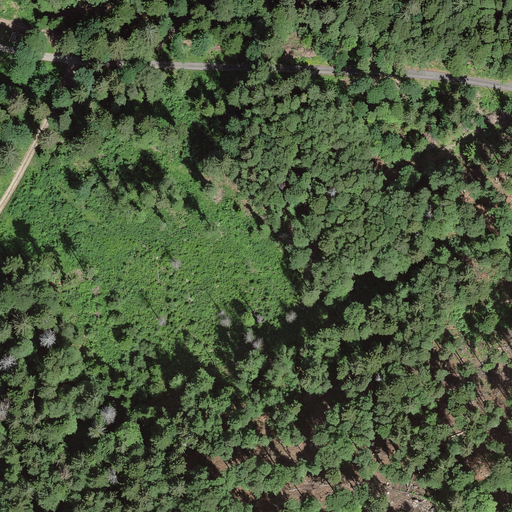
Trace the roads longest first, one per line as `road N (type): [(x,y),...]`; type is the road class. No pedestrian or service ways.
road 1 (unclassified): [(511,85),(71,62),(0,44)]
road 2 (track): [(0,209),(71,62)]
